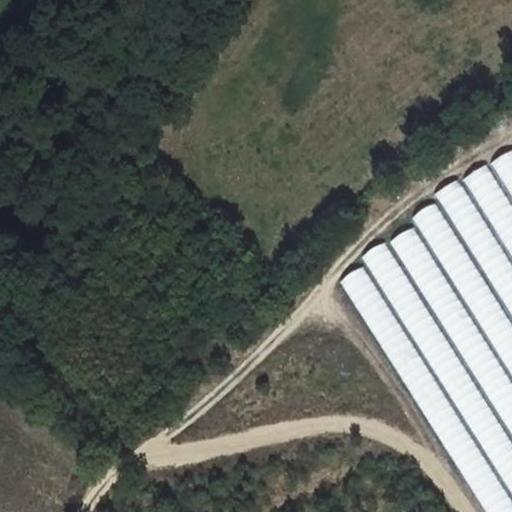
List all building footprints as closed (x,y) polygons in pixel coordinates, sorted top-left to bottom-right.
[(511,150),(491,164),(511,197),(511,150)] [(511,206),(486,165),(464,179),(511,255),(511,206)] [(511,266),(457,180),(435,194),(511,316),(511,266)] [(511,325),(435,204),(413,218),(511,374),(511,325)] [(511,382),(413,228),(390,243),(511,434),(511,382)] [(511,490),(511,442),(385,244),(363,258),(511,490)] [(337,282),(484,511),(511,511),(511,499),(362,266),(337,282)]
